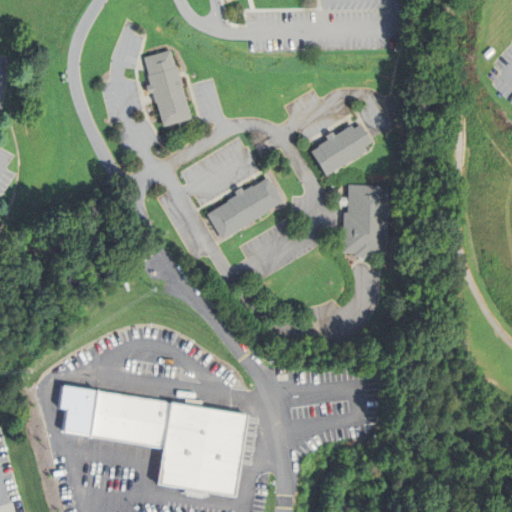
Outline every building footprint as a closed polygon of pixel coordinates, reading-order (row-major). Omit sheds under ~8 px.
[(192,118),(177,66),(176,67),(171,49),(144,56),(149,74),(148,74),(150,84),(146,85),(148,93),(152,91),(155,102),(157,102),(163,126),(192,118)] [(326,172),(368,147),(366,143),(372,140),(361,121),(354,125),(352,123),(336,132),(333,128),(326,133),(329,136),(318,143),(319,144),(312,148),(326,172)] [(207,212),(228,199),(227,197),(237,192),(235,189),(242,184),(243,188),(252,182),(253,184),(269,174),(283,198),(268,208),(268,209),(222,236),(207,212)] [(387,250),(389,184),(348,183),(348,210),(343,210),(343,249),(355,249),(355,253),(375,254),(375,250),(387,250)] [(233,495),(156,483),(162,446),(88,434),(96,389),(246,414),(233,495)] [(76,433),(78,416),(90,418),(87,434),(76,433)]
